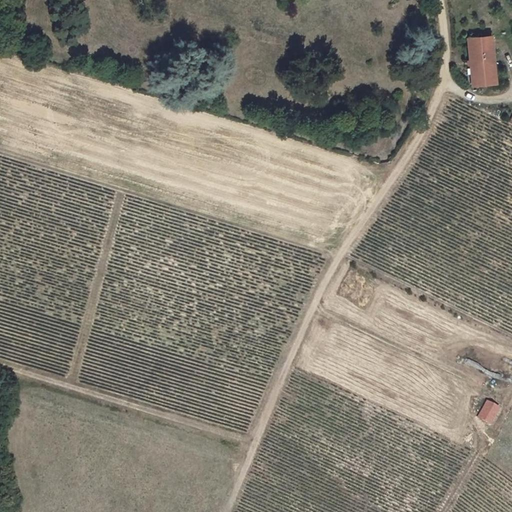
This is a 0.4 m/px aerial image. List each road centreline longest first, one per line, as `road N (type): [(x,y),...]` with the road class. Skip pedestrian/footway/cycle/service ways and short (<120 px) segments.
road 1 (track): [(438,0),(442,74),(431,111),(339,256),(225,511)]
road 2 (track): [(0,153),(339,256)]
road 3 (track): [(0,363),(255,442)]
road 4 (track): [(444,511),(511,394)]
